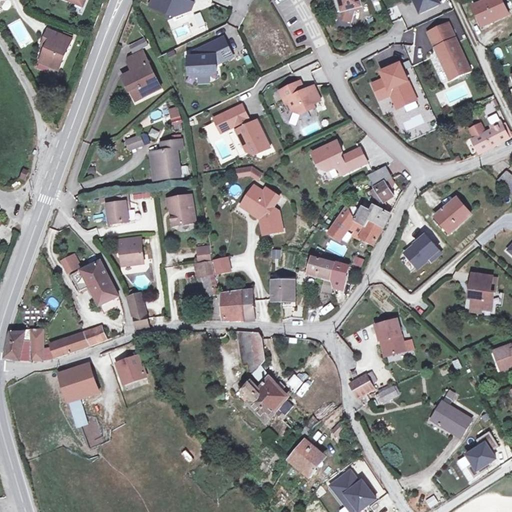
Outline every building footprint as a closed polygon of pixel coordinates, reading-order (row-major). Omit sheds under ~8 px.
[(189,0),(154,0),(152,6),(176,16),(184,13),(189,0)] [(195,2),(190,0),(189,0),(184,13),(192,9),(195,2)] [(362,6),(360,0),(338,0),(342,12),(362,6)] [(417,0),(423,11),(440,3),(438,0),(415,0),(415,1),(417,0)] [(481,27),(510,15),(503,0),(488,0),(473,7),(481,27)] [(393,22),(398,33),(406,30),(402,18),(393,22)] [(470,73),(450,20),(428,29),(436,51),(430,54),(441,84),(470,73)] [(72,42),(48,32),(42,47),(47,49),(42,60),(51,64),(49,69),(58,73),(72,42)] [(190,57),(190,58),(190,71),(198,74),(211,73),(218,70),(218,64),(234,56),(226,37),(203,48),(203,51),(199,51),(198,49),(194,52),(194,56),(190,57)] [(150,45),(147,39),(133,46),(136,52),(150,45)] [(162,89),(143,53),(129,59),(136,71),(124,77),(132,92),(140,88),(145,98),(162,89)] [(51,64),(42,60),(40,65),(49,69),(51,64)] [(401,60),(378,69),(381,78),(370,82),(377,102),(390,97),(395,110),(417,102),(401,60)] [(49,69),(40,65),(38,70),(47,74),(49,69)] [(306,91),(302,89),(299,83),(282,91),(286,101),(289,100),(290,102),(294,111),(303,114),(317,107),(314,103),(322,99),(315,86),(306,91)] [(137,102),(145,98),(140,88),(132,92),(137,102)] [(258,120),(252,123),(243,105),(216,118),(218,123),(227,119),(232,128),(236,126),(248,151),(257,155),(271,148),(267,139),(266,139),(261,128),(262,128),(258,120)] [(213,122),(204,127),(208,133),(216,129),(213,122)] [(495,130),(477,139),(484,152),(511,138),(511,137),(511,134),(506,124),(506,125),(495,130)] [(141,137),(128,144),(132,151),(145,145),(141,137)] [(185,147),(183,138),(163,141),(164,149),(157,150),(158,153),(161,178),(183,175),(179,148),(185,147)] [(368,162),(362,148),(343,157),(342,154),(345,153),(339,141),(315,153),(320,165),(323,163),(326,169),(330,171),(337,168),(341,169),(347,166),(350,171),(368,162)] [(158,153),(152,153),(156,179),(161,178),(158,153)] [(347,166),(341,169),(344,174),(350,171),(347,166)] [(377,186),(386,180),(392,177),(386,166),(376,171),(370,174),(377,186)] [(236,178),(259,178),(259,167),(236,167),(236,178)] [(511,173),(507,169),(497,179),(511,192),(511,173)] [(392,178),(387,181),(390,187),(395,184),(392,178)] [(387,181),(386,180),(377,186),(372,188),(381,202),(394,194),(390,187),(387,181)] [(256,186),(246,201),(254,206),(251,211),(260,217),(261,215),(264,216),(262,218),(265,234),(284,231),(280,211),(275,207),(281,197),(268,188),(265,192),(256,186)] [(130,193),(115,195),(116,203),(110,204),(113,223),(131,220),(129,202),(131,202),(130,193)] [(197,220),(194,194),(170,197),(171,205),(172,205),(176,205),(177,211),(173,211),(175,223),(197,220)] [(457,195),(434,216),(449,232),(472,212),(457,195)] [(254,206),(246,201),(243,205),(251,211),(254,206)] [(353,201),(348,203),(353,214),(352,216),(354,217),(361,209),(353,201)] [(339,216),(328,231),(341,239),(350,227),(356,229),(363,233),(361,235),(375,243),(379,235),(384,226),(370,218),(364,225),(359,221),(354,217),(352,216),(353,214),(348,203),(339,216)] [(361,209),(354,217),(359,221),(364,225),(370,218),(384,226),(391,213),(378,206),(373,213),(363,206),(361,209)] [(353,234),(359,238),(361,235),(363,233),(356,229),(353,234)] [(432,260),(443,251),(425,231),(419,237),(421,239),(406,251),(420,266),(430,258),(432,260)] [(143,237),(122,239),(124,265),(146,262),(143,237)] [(344,255),(346,246),(330,241),(327,250),(344,255)] [(209,257),(207,247),(197,248),(199,259),(209,257)] [(280,258),(281,249),(273,249),(272,258),(280,258)] [(66,274),(78,269),(72,255),(61,260),(66,274)] [(354,264),(363,262),(361,255),(353,257),(354,264)] [(218,276),(233,272),(230,256),(214,260),(218,276)] [(317,273),(320,260),(314,258),(311,272),(315,273),(317,273)] [(112,276),(103,260),(83,270),(82,268),(73,273),(81,289),(87,286),(91,294),(94,292),(91,287),(112,276)] [(331,276),(335,264),(320,260),(317,273),(331,276)] [(344,288),(349,266),(335,262),(335,264),(331,276),(333,281),(334,287),(344,288)] [(213,276),(212,263),(198,265),(197,265),(200,279),(204,278),(213,276)] [(314,276),(318,278),(333,281),(331,276),(317,273),(315,273),(314,276)] [(493,276),(473,273),(471,289),(472,289),(475,290),(474,298),(473,307),(483,308),(493,310),(495,291),(491,290),(493,276)] [(102,305),(121,296),(112,276),(91,287),(94,292),(100,305),(102,305)] [(213,277),(213,276),(204,278),(206,290),(207,294),(208,298),(219,296),(213,277)] [(278,280),(276,280),(275,301),(285,300),(285,301),(295,301),(299,301),(299,280),(278,280)] [(258,320),(256,299),(254,289),(245,291),(247,320),(258,320)] [(247,320),(245,291),(225,295),(225,320),(247,320)] [(129,296),(130,299),(134,312),(135,316),(147,313),(143,292),(129,296)] [(106,313),(124,305),(123,302),(121,296),(102,305),(106,313)] [(320,309),(323,314),(334,308),(330,303),(320,309)] [(135,316),(137,328),(150,326),(148,313),(147,313),(135,316)] [(402,350),(397,317),(374,321),(377,337),(378,337),(381,336),(383,353),(402,350)] [(103,327),(85,333),(91,345),(108,340),(103,327)] [(277,409),(279,408),(260,388),(270,378),(261,365),(268,360),(265,339),(263,335),(260,332),(249,331),(238,330),(243,365),(249,363),(251,375),(254,375),(254,382),(243,392),(251,400),(250,400),(267,419),(273,412),(277,409)] [(45,331),(25,331),(24,334),(12,332),(10,341),(8,349),(7,357),(31,360),(43,359),(56,358),(71,352),(91,345),(85,333),(74,337),(54,344),(56,348),(46,349),(45,333),(45,331)] [(510,373),(511,371),(511,347),(498,353),(503,365),(506,364),(510,373)] [(113,349),(105,353),(108,358),(108,360),(116,357),(113,349)] [(140,355),(118,363),(125,383),(140,378),(147,376),(140,355)] [(91,364),(61,374),(69,399),(79,396),(99,390),(91,364)] [(313,413),(335,385),(317,370),(294,397),(313,413)] [(377,388),(368,373),(352,383),(361,397),(377,388)] [(293,389),(301,381),(295,375),(287,382),(293,389)] [(260,388),(279,408),(288,400),(286,393),(283,390),(286,387),(281,382),(278,385),(271,377),(270,378),(260,388)] [(396,388),(383,394),(387,402),(400,396),(396,388)] [(79,396),(69,399),(78,428),(88,424),(79,396)] [(449,399),(446,403),(453,407),(456,403),(449,399)] [(453,407),(446,403),(436,422),(464,439),(475,420),(453,407)] [(341,422),(333,430),(339,436),(347,427),(341,422)] [(311,435),(315,428),(309,424),(303,432),(310,437),(311,435)] [(294,444),(302,432),(295,427),(289,435),(293,438),(290,442),(294,444)] [(476,476),(501,462),(494,450),(500,447),(492,432),(477,440),(480,447),(465,455),(476,476)] [(324,454),(307,439),(290,460),(311,478),(318,470),(313,467),(324,454)] [(347,465),(336,474),(361,508),(385,489),(376,476),(377,475),(363,454),(347,465)] [(434,495),(425,500),(430,508),(439,503),(434,495)] [(353,511),(356,509),(344,498),(334,511),(353,511)]
